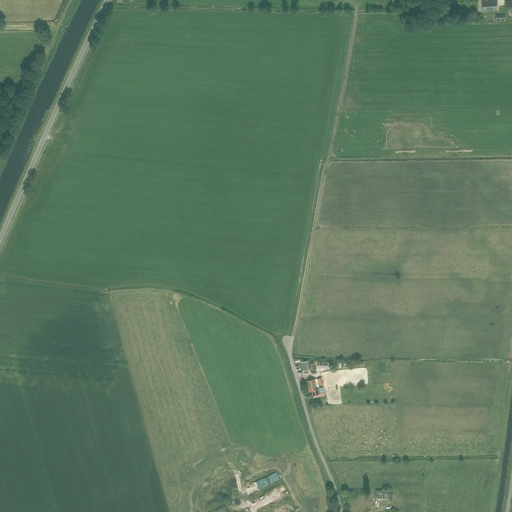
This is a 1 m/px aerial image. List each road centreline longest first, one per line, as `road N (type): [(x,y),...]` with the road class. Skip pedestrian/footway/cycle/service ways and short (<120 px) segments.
road 1 (track): [(287,341),(356,6)]
road 2 (tertiary): [(0,237),(106,0)]
road 3 (unclassified): [(341,511),(287,341)]
